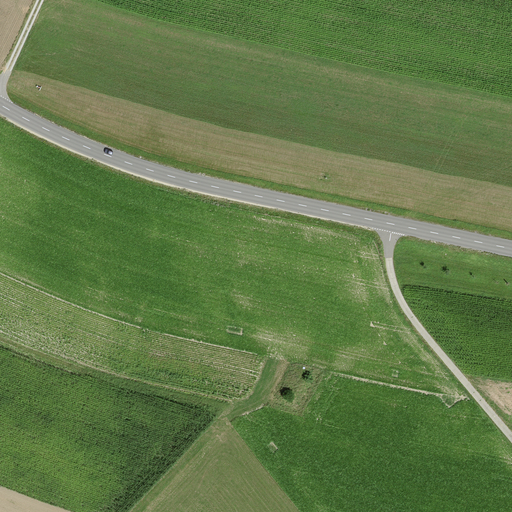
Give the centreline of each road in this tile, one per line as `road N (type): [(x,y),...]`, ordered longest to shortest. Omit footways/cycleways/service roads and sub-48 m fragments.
road 1 (tertiary): [(0,104),(149,170),(511,248)]
road 2 (track): [(392,224),(390,275),(404,310),(511,436)]
